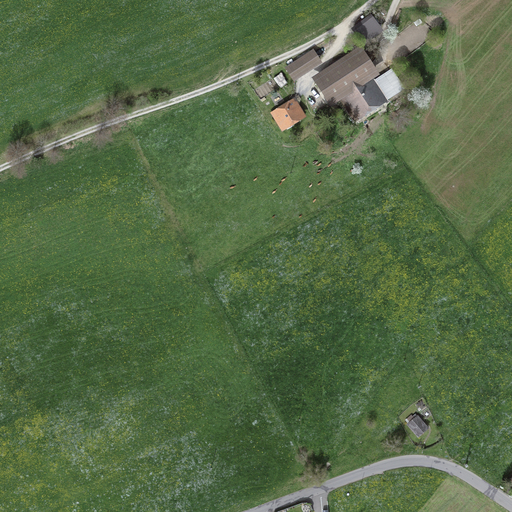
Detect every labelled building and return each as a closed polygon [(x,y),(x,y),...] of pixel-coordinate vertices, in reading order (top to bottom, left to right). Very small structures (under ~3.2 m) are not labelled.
[(379,18),(358,32),(368,47),(389,33),(379,18)] [(368,48),(318,81),(337,110),(356,98),(373,122),(397,107),(382,84),(389,80),(368,48)] [(318,53),(291,71),(303,89),(330,70),(318,53)] [(300,101),(275,117),(289,138),(313,123),(300,101)] [(418,437),(429,428),(418,415),(407,424),(418,437)]
